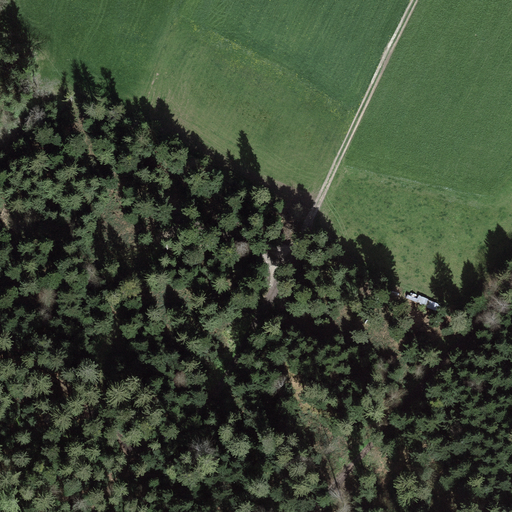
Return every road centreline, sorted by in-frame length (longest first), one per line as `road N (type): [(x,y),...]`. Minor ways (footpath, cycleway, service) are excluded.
road 1 (track): [(415,0),(223,381),(88,511)]
road 2 (track): [(313,511),(440,366)]
